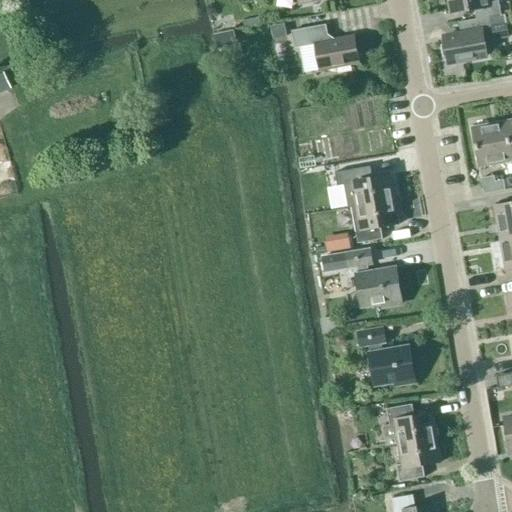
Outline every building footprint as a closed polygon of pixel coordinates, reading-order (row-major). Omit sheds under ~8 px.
[(448,0),(451,14),(474,10),(476,20),(491,18),(501,16),(498,0),(448,0)] [(491,18),(476,20),(459,23),(461,35),(444,38),(449,63),(486,57),(483,42),(495,40),(491,18)] [(251,19),(242,21),(244,28),(252,26),(251,19)] [(284,24),(270,26),(270,28),(273,40),(287,38),(284,24)] [(315,45),(319,71),(359,64),(354,37),(329,41),(326,26),(292,32),(295,49),(315,45)] [(0,75),(0,93),(11,88),(4,73),(0,75)] [(479,167),(511,162),(504,122),(472,128),(479,167)] [(348,187),(354,186),(358,206),(395,200),(391,175),(372,178),(370,167),(345,171),(348,187)] [(481,179),(484,194),(505,191),(503,180),(495,182),(494,176),(481,179)] [(381,229),(400,225),(395,200),(358,206),(351,208),(358,244),(383,240),(381,229)] [(511,203),(494,207),(500,238),(511,236),(511,203)] [(348,233),(339,235),(341,249),(351,248),(348,233)] [(511,236),(500,238),(505,271),(511,269),(511,236)] [(382,304),(383,307),(401,304),(396,269),(368,273),(367,265),(371,264),(369,249),(345,253),(347,267),(355,266),(356,275),(355,275),(360,307),(382,304)] [(340,254),(330,256),(332,270),(342,269),(342,267),(340,254)] [(338,314),(320,317),(323,332),(341,329),(338,314)] [(395,382),(396,386),(415,383),(409,347),(382,352),(381,344),(385,343),(382,329),(358,333),(361,347),(368,346),(370,354),(369,354),(375,386),(395,382)] [(345,335),(336,337),(338,345),(343,344),(345,340),(345,335)] [(511,374),(496,377),(498,389),(511,386),(511,374)] [(412,405),(387,409),(389,425),(385,426),(388,446),(399,444),(437,438),(433,413),(414,416),(412,405)] [(509,457),(511,456),(511,417),(503,419),(509,457)] [(423,466),(442,463),(437,438),(399,444),(403,465),(397,466),(399,482),(425,478),(423,466)] [(434,511),(433,505),(415,508),(412,495),(391,499),(393,511),(434,511)]
